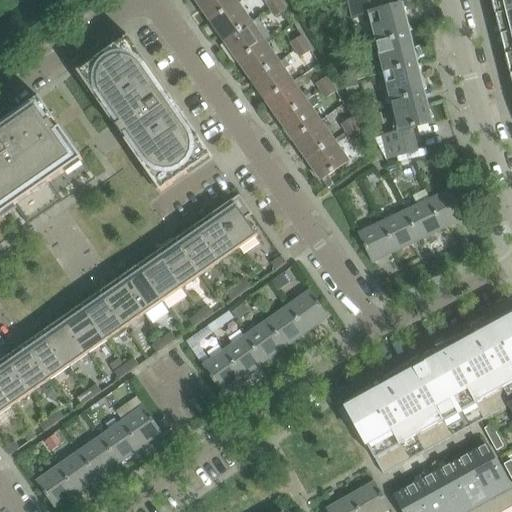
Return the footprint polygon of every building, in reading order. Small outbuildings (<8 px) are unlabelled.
[(200,0),(198,2),(197,3),(197,4),(199,3),(212,22),(210,23),(211,23),(238,4),(238,3),(237,4),(233,0),(200,0)] [(279,0),(270,0),(266,3),(271,10),(281,3),(279,0)] [(406,19),(403,7),(383,11),(380,0),(347,0),(352,19),(370,15),(378,45),(410,36),(409,33),(412,31),(406,19)] [(511,0),(492,0),(497,16),(511,12),(511,0)] [(286,11),(281,3),(271,10),(275,18),(286,11)] [(212,23),(225,41),(224,42),(224,43),(252,23),(251,24),(238,5),(239,4),(238,4),(211,23),(211,24),(212,23)] [(511,12),(497,16),(501,36),(511,33),(511,12)] [(251,25),(252,24),(252,23),(224,43),(225,43),(226,42),(239,61),(238,62),(266,43),(265,43),(264,44),(251,25)] [(511,33),(501,36),(506,56),(511,54),(511,33)] [(410,36),(378,45),(385,74),(417,66),(417,62),(420,61),(413,48),(410,36)] [(129,37),(78,73),(161,193),(212,157),(129,37)] [(291,43),(296,51),(307,44),(302,37),(291,43)] [(240,62),(253,81),(252,82),(280,63),(279,63),(278,63),(265,44),(266,44),(266,43),(238,62),(239,63),(240,62)] [(307,44),(296,51),(301,58),(311,52),(307,44)] [(338,54),(327,57),(329,64),(340,62),(338,54)] [(292,83),(279,64),(280,63),(252,82),(252,83),(253,82),(258,89),(267,101),(265,101),(266,102),(293,83),(293,82),(292,83)] [(424,93),(427,90),(421,79),(417,66),(385,74),(392,103),(425,95),(424,93)] [(327,78),(317,84),(321,92),(332,85),(327,78)] [(355,81),(344,84),(345,91),(357,89),(355,81)] [(293,84),(294,83),(293,83),(266,102),(267,102),(275,113),(280,120),(279,121),(280,122),(307,103),(307,102),(306,103),(293,84)] [(332,85),(321,92),(326,99),(337,92),(332,85)] [(399,133),(381,137),(387,160),(418,152),(412,129),(432,124),(431,122),(434,119),(428,108),(425,95),(392,103),(399,133)] [(63,201),(95,179),(82,161),(83,160),(61,129),(58,131),(52,123),(55,120),(40,99),(0,127),(0,244),(28,225),(29,226),(63,202),(63,201)] [(307,103),(280,122),(281,121),(286,128),(294,140),(293,141),(293,142),(321,122),(320,122),(319,122),(306,104),(307,103)] [(353,118),(342,125),(346,133),(357,126),(353,118)] [(295,141),(308,160),(307,161),(308,161),(334,143),(335,142),(334,141),(333,142),(320,123),(321,123),(321,122),(293,142),(294,142),(295,141)] [(362,133),(357,126),(346,133),(351,140),(362,133)] [(322,179),(320,180),(321,181),(349,162),(348,161),(347,162),(334,143),(308,161),(322,179)] [(454,190),(430,201),(444,229),(467,218),(454,190)] [(246,220),(253,215),(240,196),(213,215),(238,250),(258,237),(246,220)] [(430,201),(406,212),(420,241),(444,229),(430,201)] [(406,212),(383,224),(396,252),(420,241),(406,212)] [(213,215),(195,228),(220,264),(238,250),(213,215)] [(383,224),(359,235),(372,263),(396,252),(383,224)] [(195,228),(176,241),(201,276),(220,264),(195,228)] [(176,241),(157,254),(182,290),(201,276),(176,241)] [(157,254),(139,267),(164,303),(182,290),(157,254)] [(282,257),(271,264),(276,271),(287,264),(282,257)] [(139,267),(120,280),(145,316),(145,315),(151,323),(169,311),(164,303),(139,267)] [(283,274),(271,282),(278,292),(289,284),(283,274)] [(120,280),(101,293),(126,329),(145,316),(120,280)] [(237,288),(242,296),(252,289),(247,281),(237,288)] [(237,288),(227,295),(232,302),(242,296),(237,288)] [(311,292),(289,307),(307,333),(329,318),(311,292)] [(101,293),(82,306),(107,342),(126,329),(101,293)] [(244,304),(233,312),(239,320),(250,312),(244,304)] [(82,306),(64,319),(89,355),(107,342),(82,306)] [(199,314),(204,322),(214,315),(209,307),(199,314)] [(289,307),(268,322),(286,348),(307,333),(289,307)] [(511,313),(487,325),(487,326),(472,333),(472,332),(443,346),(444,348),(445,347),(448,354),(417,371),(413,365),(414,364),(413,363),(386,380),(372,389),(372,388),(345,405),(347,408),(354,421),(384,476),(481,422),(510,406),(511,405),(511,313)] [(199,314),(190,321),(195,328),(204,322),(199,314)] [(64,319),(45,332),(70,368),(89,355),(64,319)] [(268,322),(247,337),(264,363),(286,348),(268,322)] [(45,332),(26,345),(51,381),(70,368),(45,332)] [(172,333),(162,340),(167,348),(177,341),(172,333)] [(193,337),(186,342),(199,361),(199,360),(206,356),(193,337)] [(247,337),(225,352),(243,378),(264,363),(247,337)] [(157,344),(152,347),(157,354),(167,348),(162,340),(157,344)] [(26,345),(8,358),(32,394),(51,381),(26,345)] [(225,352),(203,367),(221,393),(243,378),(225,352)] [(8,358),(0,363),(0,386),(14,407),(32,394),(8,358)] [(125,366),(130,374),(139,367),(134,359),(125,366)] [(125,366),(115,373),(120,380),(130,374),(125,366)] [(0,386),(0,416),(14,407),(0,386)] [(97,386),(87,392),(92,400),(102,393),(97,386)] [(87,392),(77,399),(82,406),(92,400),(87,392)] [(97,405),(87,412),(93,420),(103,413),(97,405)] [(144,408),(123,423),(141,449),(162,434),(144,408)] [(50,418),(55,426),(65,419),(60,412),(50,418)] [(50,418),(40,425),(45,433),(55,426),(50,418)] [(123,423),(101,438),(119,464),(141,449),(123,423)] [(492,425),(485,430),(491,441),(498,436),(492,425)] [(54,435),(45,442),(50,449),(60,442),(55,435),(54,435)] [(504,447),(498,436),(491,441),(497,452),(504,447)] [(101,438),(80,453),(98,479),(119,464),(101,438)] [(15,442),(5,450),(10,457),(20,450),(15,442)] [(501,511),(511,506),(511,492),(487,446),(468,457),(498,511),(501,511)] [(80,453),(58,468),(76,493),(98,479),(80,453)] [(498,511),(468,457),(450,467),(475,511),(498,511)] [(475,511),(450,467),(432,476),(451,511),(475,511)] [(58,468),(37,483),(55,509),(76,493),(58,468)] [(451,511),(432,476),(414,486),(428,511),(451,511)] [(375,483),(351,497),(359,511),(385,511),(390,509),(375,483)] [(428,511),(414,486),(396,497),(404,511),(428,511)] [(359,511),(351,497),(327,511),(359,511)]
